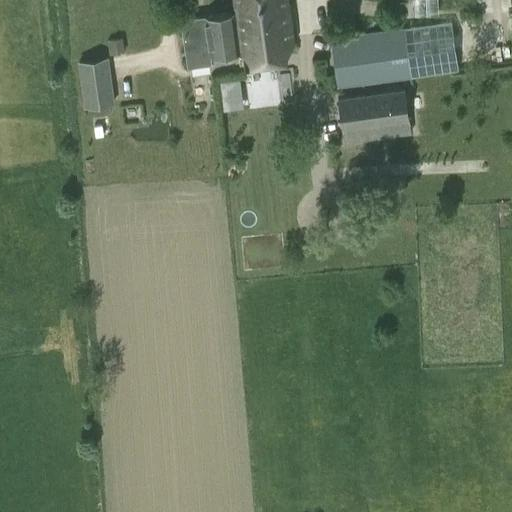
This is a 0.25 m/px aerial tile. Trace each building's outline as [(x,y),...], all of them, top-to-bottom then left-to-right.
[(239,50),(240,56),(293,49),(286,0),(232,0),(234,11),(239,50)] [(239,50),(234,11),(178,18),(185,67),(227,62),(226,52),(239,50)] [(459,69),(452,20),(330,37),(337,86),(459,69)] [(118,55),(128,45),(118,34),(107,45),(118,55)] [(114,103),(108,57),(80,61),(86,106),(114,103)] [(281,104),(295,102),(291,68),(277,70),(281,104)] [(341,108),(333,108),(340,153),(415,143),(410,101),(341,108)]
